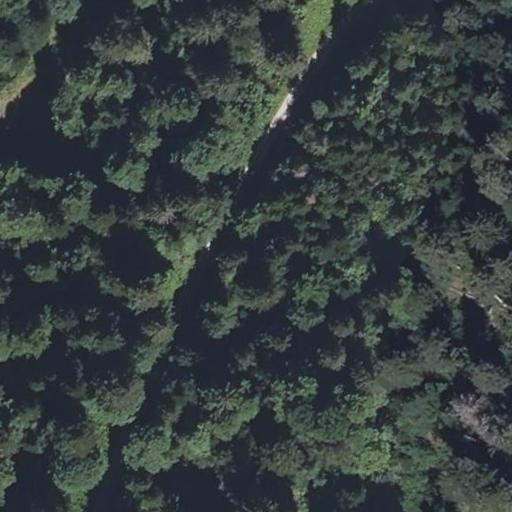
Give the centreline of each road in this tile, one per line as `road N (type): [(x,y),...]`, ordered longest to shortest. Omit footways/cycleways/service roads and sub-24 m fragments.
road 1 (track): [(97,511),(106,479),(263,162),(377,0)]
road 2 (track): [(0,117),(76,0)]
